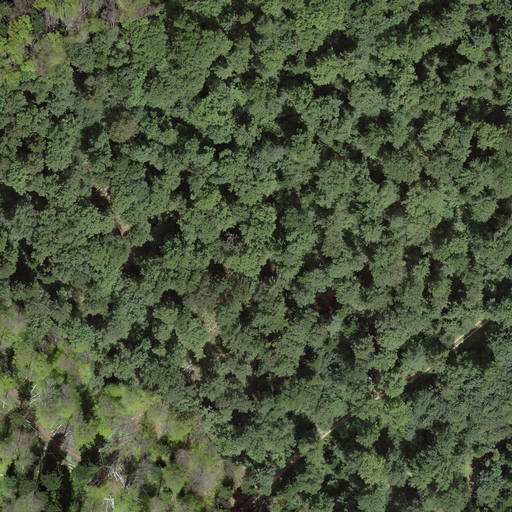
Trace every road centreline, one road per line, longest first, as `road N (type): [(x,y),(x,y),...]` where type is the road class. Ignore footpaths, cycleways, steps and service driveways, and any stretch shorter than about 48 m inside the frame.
road 1 (track): [(511,0),(398,81),(275,117),(196,160),(169,168),(0,171)]
road 2 (track): [(511,227),(390,354),(378,396)]
road 3 (track): [(136,511),(28,413),(0,370)]
road 4 (track): [(378,396),(315,440),(239,511)]
road 5 (track): [(378,396),(511,297)]
